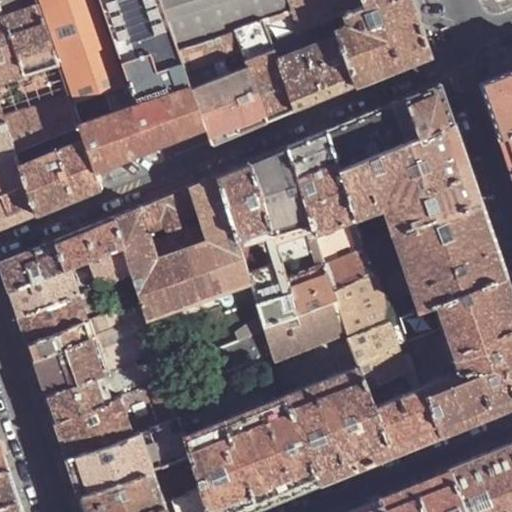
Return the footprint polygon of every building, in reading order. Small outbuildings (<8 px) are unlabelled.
[(0,0),(0,19),(22,12),(18,0),(0,0)] [(35,0),(37,7),(58,63),(69,95),(79,126),(137,106),(136,104),(100,0),(35,0)] [(100,0),(136,104),(190,85),(186,73),(178,51),(160,0),(100,0)] [(160,0),(178,51),(234,30),(249,24),(262,19),(292,8),(289,0),(160,0)] [(289,0),(292,8),(300,31),(333,18),(347,13),(365,6),(362,0),(289,0)] [(411,0),(362,0),(365,6),(347,13),(350,23),(337,28),(339,33),(356,84),(430,54),(411,0)] [(22,12),(0,19),(0,83),(58,63),(37,7),(22,12)] [(276,59),(300,31),(292,8),(262,19),(276,59)] [(300,31),(276,59),(303,48),(339,33),(337,28),(333,18),(300,31)] [(251,30),(237,35),(242,51),(247,66),(266,120),(283,113),(294,109),(276,59),(262,19),(249,24),(251,30)] [(234,30),(178,51),(186,73),(242,51),(237,35),(234,30)] [(303,48),(276,59),(294,109),(328,95),(356,84),(339,33),(303,48)] [(242,51),(186,73),(190,85),(191,88),(247,66),(242,51)] [(58,63),(0,83),(0,106),(3,118),(69,95),(58,63)] [(247,66),(191,88),(205,126),(203,127),(210,144),(241,131),(266,120),(247,66)] [(480,82),(499,136),(511,130),(511,67),(481,80),(480,82)] [(440,83),(407,96),(420,136),(453,122),(440,83)] [(137,106),(79,126),(84,139),(95,171),(96,170),(153,147),(183,135),(203,127),(205,126),(191,88),(190,85),(136,104),(137,106)] [(69,95),(3,118),(5,121),(15,153),(79,126),(69,95)] [(383,106),(366,113),(379,152),(420,136),(407,96),(383,106)] [(343,123),(327,130),(339,169),(379,152),(366,113),(343,123)] [(0,122),(0,229),(36,215),(20,166),(15,153),(5,121),(0,122)] [(479,198),(453,122),(420,136),(379,152),(339,169),(355,217),(384,205),(393,232),(479,198)] [(304,139),(287,145),(315,232),(327,227),(355,217),(339,169),(327,130),(304,139)] [(511,130),(499,136),(511,173),(511,130)] [(84,139),(20,166),(36,215),(83,195),(102,188),(96,170),(95,171),(84,139)] [(267,154),(250,161),(271,225),(274,235),(304,223),(311,244),(317,261),(286,273),(298,312),(336,298),(326,264),(315,232),(287,145),(267,154)] [(231,169),(217,174),(238,238),(271,225),(250,161),(231,169)] [(163,197),(114,216),(123,245),(131,272),(140,299),(145,315),(147,320),(251,283),(244,259),(238,238),(217,174),(163,197)] [(479,198),(393,232),(419,308),(427,305),(434,302),(505,274),(479,198)] [(82,230),(56,240),(66,267),(123,245),(114,216),(82,230)] [(304,223),(274,235),(277,246),(280,256),(311,244),(304,223)] [(327,227),(315,232),(326,264),(337,260),(327,227)] [(25,253),(0,263),(7,281),(10,289),(66,267),(56,240),(25,253)] [(66,267),(10,289),(16,307),(19,316),(76,293),(122,275),(131,272),(123,245),(66,267)] [(277,246),(244,259),(251,283),(256,297),(265,326),(298,312),(286,273),(280,256),(277,246)] [(337,260),(326,264),(336,298),(376,282),(368,255),(365,249),(361,251),(337,260)] [(381,249),(368,255),(376,282),(378,282),(386,307),(398,302),(381,249)] [(131,272),(122,275),(131,303),(140,299),(131,272)] [(511,293),(505,274),(434,302),(443,327),(458,370),(424,383),(441,432),(511,402),(511,293)] [(376,282),(336,298),(347,331),(348,337),(390,320),(386,307),(378,282),(376,282)] [(25,334),(28,342),(83,321),(86,320),(76,293),(19,316),(25,334)] [(298,312),(265,326),(266,330),(274,355),(275,360),(338,334),(347,331),(336,298),(298,312)] [(434,302),(427,305),(435,330),(443,327),(434,302)] [(419,308),(400,316),(409,340),(435,330),(427,305),(419,308)] [(86,320),(83,321),(88,337),(118,326),(112,310),(86,320)] [(118,326),(88,337),(100,373),(132,361),(157,351),(147,320),(145,315),(118,326)] [(348,337),(348,338),(357,365),(370,405),(410,389),(404,374),(408,372),(390,320),(348,337)] [(83,321),(28,342),(32,355),(33,358),(88,337),(83,321)] [(266,330),(191,359),(199,385),(267,358),(274,355),(266,330)] [(347,331),(338,334),(341,341),(348,338),(348,337),(347,331)] [(88,337),(33,358),(41,381),(46,394),(100,373),(88,337)] [(267,358),(269,364),(275,361),(275,360),(274,355),(267,358)] [(132,361),(100,373),(109,400),(115,398),(141,388),(132,361)] [(424,383),(410,389),(370,405),(357,365),(329,376),(285,394),(321,481),(350,468),(362,464),(384,455),(441,432),(424,383)] [(100,373),(46,394),(52,412),(55,421),(109,400),(100,373)] [(141,388),(115,398),(128,435),(178,417),(174,405),(171,396),(166,378),(141,388)] [(321,481),(285,394),(184,435),(189,453),(200,485),(208,511),(244,511),(270,502),(321,481)] [(109,400),(55,421),(63,444),(68,457),(128,435),(115,398),(109,400)] [(181,403),(174,405),(178,417),(179,420),(186,417),(181,403)] [(178,417),(128,435),(141,471),(151,467),(180,456),(189,453),(184,435),(179,420),(178,417)] [(128,435),(68,457),(76,480),(81,494),(141,471),(128,435)] [(511,511),(511,442),(471,459),(449,468),(467,511),(511,511)] [(189,453),(180,456),(183,466),(188,481),(190,489),(200,485),(189,453)] [(180,456),(151,467),(164,503),(187,493),(186,491),(190,489),(188,481),(175,486),(170,471),(183,466),(180,456)] [(10,476),(7,467),(0,469),(0,504),(18,497),(10,476)] [(141,471),(81,494),(86,511),(145,511),(165,505),(166,505),(164,503),(151,467),(141,471)] [(411,483),(380,495),(385,511),(467,511),(449,468),(411,483)] [(166,505),(165,505),(167,511),(208,511),(200,485),(190,489),(186,491),(187,493),(164,503),(166,505)] [(349,508),(339,511),(385,511),(380,495),(349,508)] [(0,504),(0,511),(23,511),(21,507),(18,497),(0,504)]
